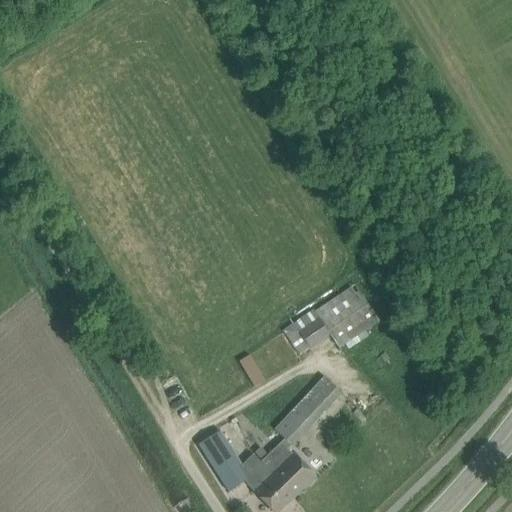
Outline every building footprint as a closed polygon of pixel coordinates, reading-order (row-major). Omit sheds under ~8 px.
[(373,340),(367,330),(379,323),(376,319),(386,313),(360,270),(351,276),(356,284),(314,313),(312,311),(282,331),(299,356),(330,336),(339,349),(358,336),(365,346),(373,340)] [(247,356),(237,362),(251,388),(261,382),(247,356)] [(324,378),(274,431),(284,440),(291,447),(341,394),(324,378)] [(199,445),(229,492),(246,481),(238,469),(242,467),(220,432),(199,445)] [(268,469),(266,471),(293,499),(315,478),(306,468),(306,467),(305,466),(304,467),(288,450),(291,447),(284,440),(261,463),(268,469)] [(279,511),(293,499),(266,471),(249,487),(272,511),(279,511)]
